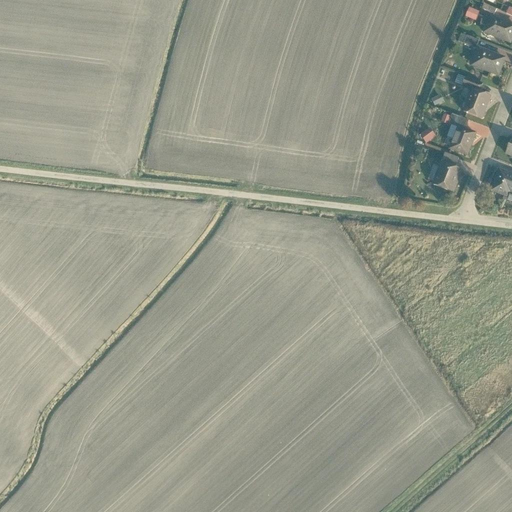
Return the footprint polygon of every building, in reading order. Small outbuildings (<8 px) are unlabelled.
[(496,8),(484,4),(482,10),(494,14),(496,8)] [(469,9),(466,18),(476,22),(480,13),(469,9)] [(511,23),(492,15),(484,35),(511,46),(511,23)] [(462,34),(459,42),(475,49),(479,41),(462,34)] [(480,48),(473,67),(502,79),(509,60),(480,48)] [(476,92),(467,115),(486,122),(495,98),(483,94),(486,85),(468,78),(464,87),(476,92)] [(430,99),(434,108),(445,103),(441,94),(430,99)] [(444,114),(441,122),(449,125),(452,117),(444,114)] [(451,151),(471,158),(479,135),(460,128),(451,151)] [(420,133),(424,142),(435,137),(431,129),(420,133)] [(445,155),(442,162),(456,167),(459,160),(445,155)] [(436,188),(456,195),(465,171),(444,164),(436,188)] [(511,173),(501,170),(491,194),(509,200),(508,203),(511,204),(511,173)]
